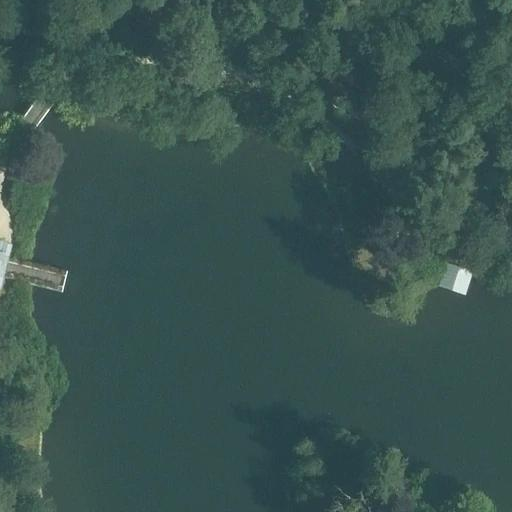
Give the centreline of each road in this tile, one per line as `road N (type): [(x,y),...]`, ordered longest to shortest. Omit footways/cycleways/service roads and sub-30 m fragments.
road 1 (track): [(511,259),(444,243),(419,228),(391,189),(316,117),(270,86),(217,68),(76,57),(4,158),(0,198)]
road 2 (track): [(511,102),(379,0)]
road 3 (track): [(142,0),(89,30),(0,33)]
